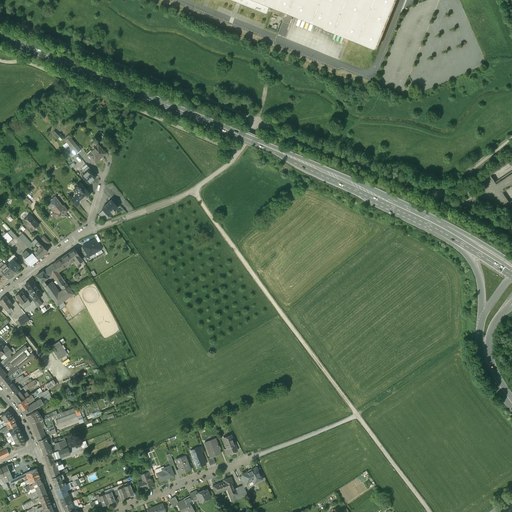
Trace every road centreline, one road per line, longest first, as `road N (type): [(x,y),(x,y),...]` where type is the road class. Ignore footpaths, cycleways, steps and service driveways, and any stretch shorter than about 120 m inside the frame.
road 1 (track): [(436,194),(0,17)]
road 2 (track): [(429,511),(193,189)]
road 3 (primary): [(511,263),(445,223),(227,127)]
road 4 (track): [(0,61),(34,66),(237,155)]
road 5 (track): [(89,230),(177,197),(230,162),(266,81)]
road 6 (primary): [(227,127),(0,34)]
road 7 (primary): [(227,127),(437,228)]
road 8 (track): [(256,455),(357,413),(434,361),(445,333)]
road 9 (residential): [(103,511),(256,455)]
road 10 (residential): [(0,292),(89,230),(101,184)]
